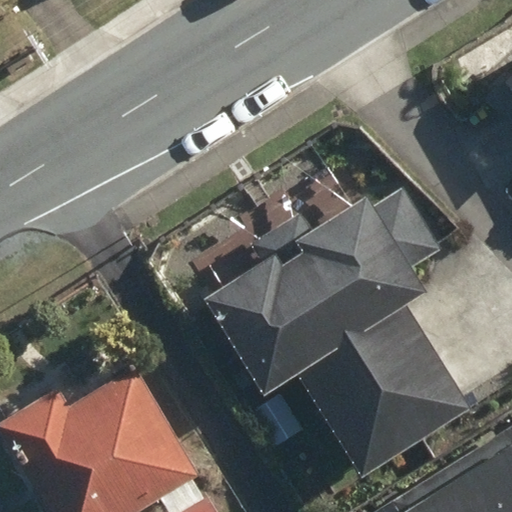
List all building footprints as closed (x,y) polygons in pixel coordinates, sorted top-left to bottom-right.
[(511,73),(490,94),(511,116),(511,73)] [(269,255),(214,290),(274,383),(308,362),(372,462),(477,395),(413,296),(434,282),(420,260),(444,245),(405,185),(381,200),(373,188),(312,227),(304,214),(260,242),(269,255)] [(0,420),(0,429),(51,511),(133,511),(199,471),(135,365),(67,407),(56,387),(0,420)] [(511,511),(511,423),(497,434),(504,445),(412,504),(417,511),(511,511)] [(170,511),(216,511),(204,492),(170,511)]
